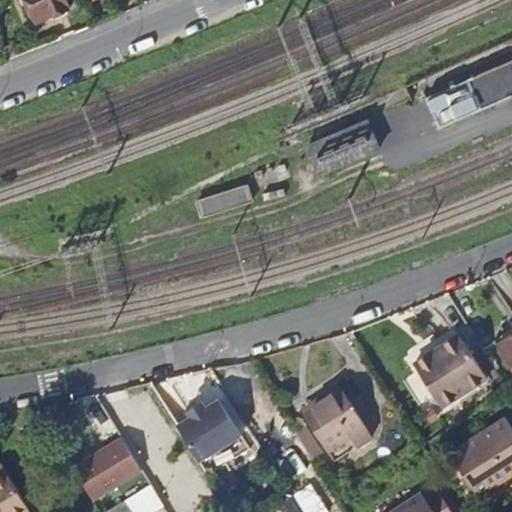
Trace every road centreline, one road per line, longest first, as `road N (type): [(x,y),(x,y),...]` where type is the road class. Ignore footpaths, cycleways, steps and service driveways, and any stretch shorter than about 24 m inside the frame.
road 1 (unclassified): [(0,396),(243,342),(511,249)]
road 2 (unclassified): [(0,89),(218,0)]
